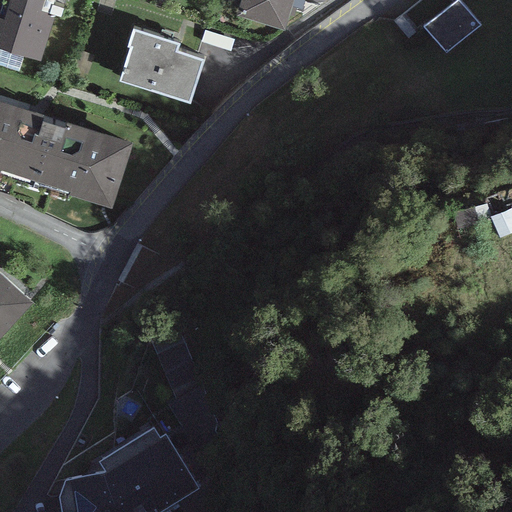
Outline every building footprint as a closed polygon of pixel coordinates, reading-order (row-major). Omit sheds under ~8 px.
[(0,0),(0,39),(39,51),(54,4),(50,2),(50,0),(0,0)] [(238,0),(236,9),(284,24),(291,1),(302,4),(302,0),(238,0)] [(417,30),(424,24),(445,52),(480,22),(463,0),(418,0),(402,12),(417,30)] [(179,36),(133,21),(127,39),(130,40),(119,73),(189,95),(203,51),(177,43),(179,36)] [(131,135),(0,94),(0,164),(111,199),(131,135)] [(487,201),(453,209),(457,226),(490,217),(499,238),(511,233),(511,205),(490,214),(487,201)] [(0,327),(33,290),(0,260),(0,327)] [(153,420),(99,453),(105,465),(65,471),(58,486),(62,511),(156,511),(200,483),(166,427),(160,431),(153,420)]
